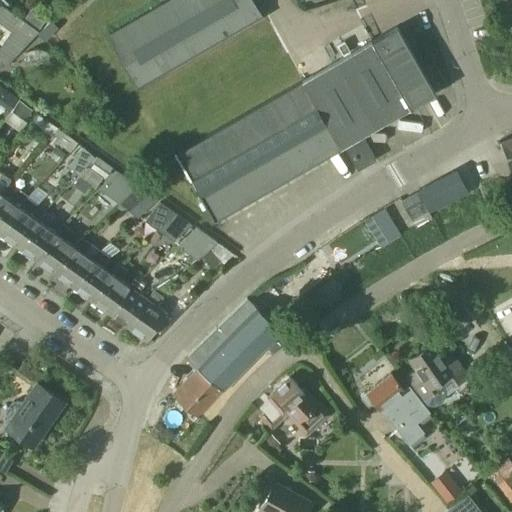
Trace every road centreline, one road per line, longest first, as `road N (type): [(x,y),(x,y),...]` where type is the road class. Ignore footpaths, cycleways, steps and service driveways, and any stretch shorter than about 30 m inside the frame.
road 1 (residential): [(165,511),(240,393),(302,340),(511,217)]
road 2 (residential): [(138,387),(226,290),(406,167),(487,126)]
road 3 (residential): [(138,387),(0,289)]
road 4 (unknown): [(426,0),(319,31),(301,28),(275,0)]
road 5 (residential): [(487,126),(447,0)]
